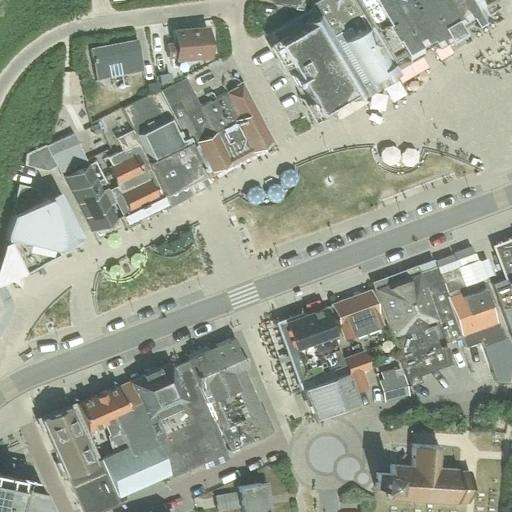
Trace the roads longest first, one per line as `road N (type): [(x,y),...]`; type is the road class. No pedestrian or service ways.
road 1 (secondary): [(0,392),(511,194)]
road 2 (residential): [(0,93),(13,67),(61,31),(236,5)]
road 3 (residential): [(287,141),(241,61),(236,5)]
